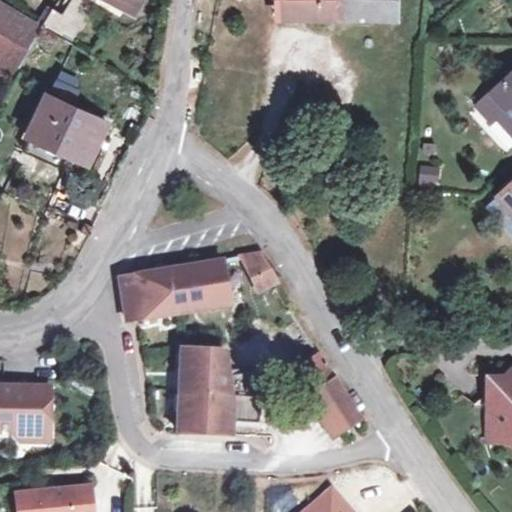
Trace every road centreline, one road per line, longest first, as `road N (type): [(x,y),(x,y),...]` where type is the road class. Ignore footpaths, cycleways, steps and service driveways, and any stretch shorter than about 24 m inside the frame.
road 1 (residential): [(398,438),(293,466),(167,460),(134,440),(113,337),(70,301)]
road 2 (residential): [(255,213),(287,252),(398,438)]
road 3 (residential): [(103,252),(255,213)]
road 4 (residential): [(180,0),(174,80),(152,151)]
road 5 (residential): [(152,151),(191,156),(255,213)]
